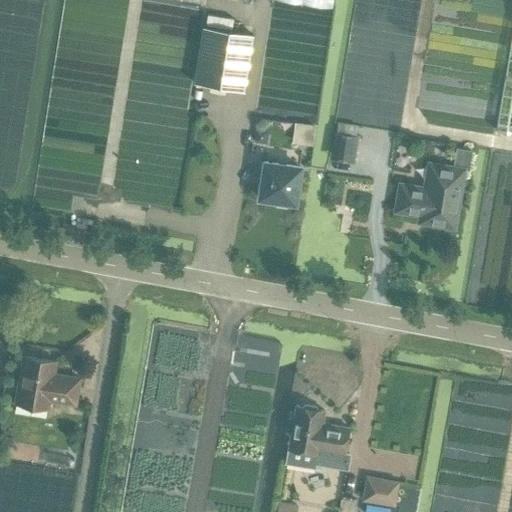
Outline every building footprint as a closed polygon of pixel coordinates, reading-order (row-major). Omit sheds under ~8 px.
[(286,0),(332,9),(333,0),(286,0)] [(194,82),(244,90),(253,34),(203,26),(194,82)] [(256,131),(254,142),(265,143),(267,132),(256,131)] [(354,163),(358,137),(335,133),(330,159),(354,163)] [(288,201),(294,202),(300,167),(264,161),(259,197),(276,199),(275,204),(288,206),(288,201)] [(394,201),(397,201),(395,210),(432,216),(431,223),(453,227),(463,169),(426,163),(422,188),(399,184),(398,193),(396,192),(394,201)] [(53,374),(55,361),(23,356),(15,402),(47,408),(49,399),(75,404),(79,378),(53,374)] [(295,404),(285,462),(314,467),(317,449),(344,453),(348,427),(327,423),(327,425),(321,424),(324,409),(317,408),(315,405),(304,404),(302,406),(295,404)] [(398,481),(366,476),(362,500),(394,505),(398,481)]
